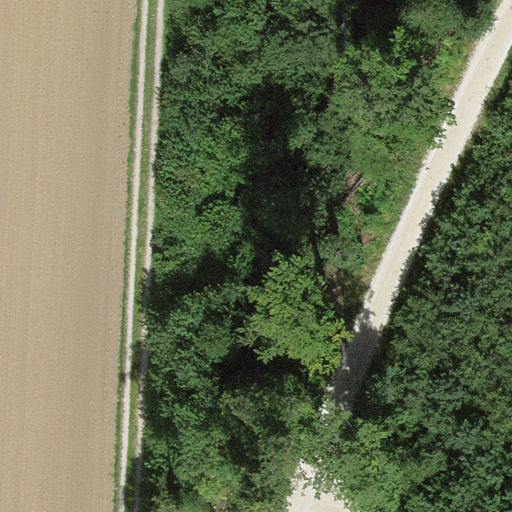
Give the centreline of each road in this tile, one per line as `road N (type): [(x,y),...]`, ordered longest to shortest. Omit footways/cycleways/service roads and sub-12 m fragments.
road 1 (track): [(511,20),(298,511)]
road 2 (track): [(158,0),(132,511)]
